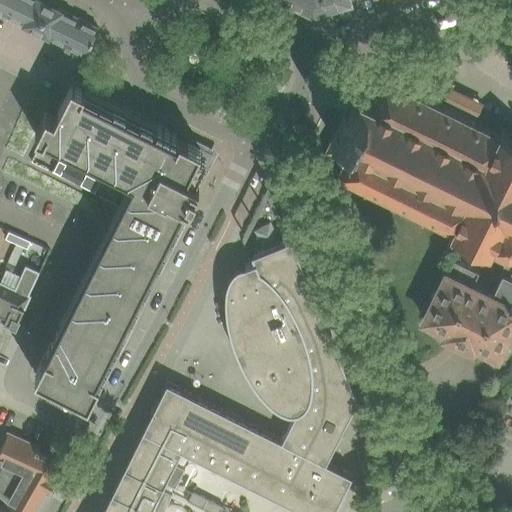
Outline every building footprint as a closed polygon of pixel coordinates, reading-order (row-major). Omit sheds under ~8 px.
[(0,0),(0,10),(36,29),(41,31),(46,33),(85,53),(99,26),(50,2),(45,0),(0,0)] [(288,0),(290,0),(312,12),(313,12),(326,8),(323,0),(288,0)] [(378,89),(365,83),(360,81),(349,103),(347,102),(346,100),(343,101),(344,103),(334,123),(331,124),(332,127),(335,126),(337,127),(326,150),(344,159),(335,177),(337,178),(338,176),(422,217),(421,220),(423,221),(425,216),(452,229),(451,231),(491,251),(492,249),(508,257),(511,255),(511,136),(509,135),(511,131),(505,128),(505,127),(502,126),(500,132),(459,112),(460,109),(458,107),(456,110),(445,105),(446,102),(447,102),(447,100),(444,99),(443,101),(388,74),(389,72),(387,71),(378,89)] [(75,85),(76,82),(72,80),(55,114),(47,110),(36,132),(45,136),(46,133),(48,135),(49,133),(128,173),(127,175),(134,178),(133,178),(136,180),(68,313),(66,312),(36,373),(89,400),(120,339),(117,338),(184,204),(187,206),(200,179),(199,179),(213,151),(181,135),(182,135),(154,121),(152,124),(75,85)] [(60,159),(54,169),(61,173),(67,163),(60,159)] [(81,183),(89,187),(94,176),(87,172),(81,183)] [(89,187),(96,190),(101,180),(94,176),(89,187)] [(21,234),(10,229),(6,236),(17,241),(21,234)] [(32,239),(21,234),(17,241),(28,246),(32,239)] [(157,511),(151,509),(155,502),(164,507),(173,488),(164,484),(167,477),(176,482),(186,463),(177,458),(182,448),(310,511),(332,511),(353,473),(327,460),(358,397),(293,236),(252,253),(255,260),(246,264),(245,263),(241,264),(237,266),(234,269),(231,272),(229,276),(228,280),(227,284),(226,292),(226,300),(227,309),(228,317),(229,325),(231,334),(233,343),(236,352),(240,361),(245,369),(251,377),(257,384),(264,391),(271,397),(279,402),(287,407),(296,410),(283,437),(168,380),(101,511),(157,511)] [(511,255),(508,257),(501,271),(503,273),(493,292),(473,282),(480,268),(454,255),(424,316),(447,328),(445,332),(473,346),(475,341),(498,353),(507,335),(511,324),(511,255)] [(2,317),(16,323),(24,306),(26,307),(32,293),(30,292),(40,269),(26,263),(16,286),(0,279),(0,318),(1,320),(2,317)] [(0,450),(5,453),(3,458),(1,463),(0,465),(0,486),(1,490),(4,495),(9,498),(6,502),(23,511),(33,511),(46,489),(49,491),(59,473),(53,470),(61,457),(39,447),(41,444),(9,430),(0,449),(0,450)] [(220,511),(224,505),(194,489),(188,500),(212,511),(220,511)]
